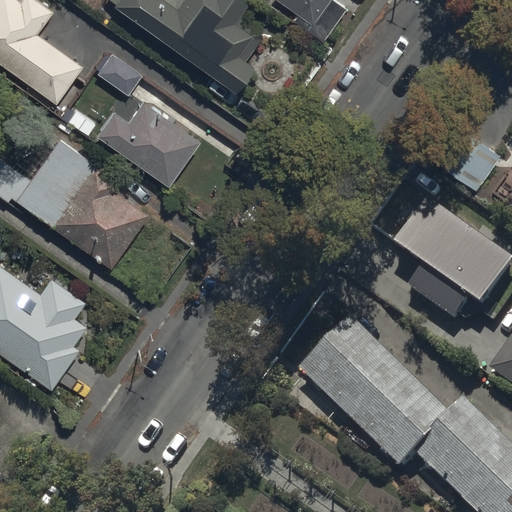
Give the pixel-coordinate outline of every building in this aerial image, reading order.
[(0,0),(0,57),(56,98),(83,60),(38,28),(54,5),(46,0),(0,0)] [(116,0),(238,83),(255,57),(247,52),(253,43),(248,40),(260,22),(240,8),(244,0),(116,0)] [(284,0),(302,12),(297,19),(328,40),(353,5),(345,0),(284,0)] [(143,70),(111,48),(97,68),(129,90),(143,70)] [(199,134),(142,95),(129,115),(114,104),(97,129),(169,178),(199,134)] [(30,173),(0,151),(0,190),(8,196),(13,190),(111,261),(150,207),(116,183),(121,176),(59,132),(30,173)] [(446,138),(434,155),(457,170),(477,185),(493,161),(472,145),(468,151),(446,138)] [(0,346),(52,382),(79,343),(74,339),(88,320),(75,312),(86,297),(51,273),(41,288),(0,259),(0,346)] [(452,413),(354,316),(302,368),(403,467),(420,450),(482,511),(511,511),(511,440),(466,398),(452,413)] [(511,339),(492,368),(511,381),(511,339)] [(0,502),(13,482),(0,473),(0,502)]
